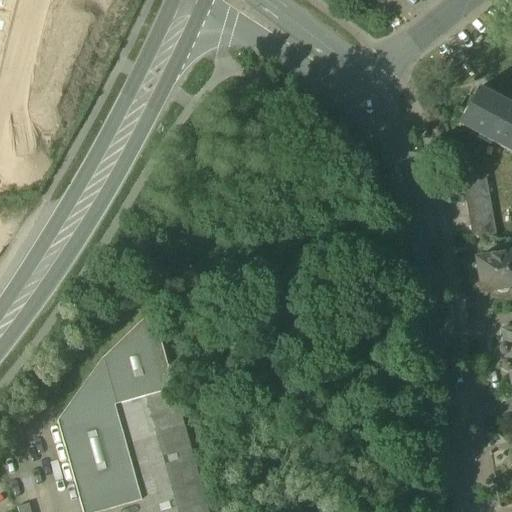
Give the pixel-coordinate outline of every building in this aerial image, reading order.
[(511,152),(511,106),(507,103),(506,105),(478,90),(459,124),(511,152)] [(483,166),(460,170),(472,234),(496,235),(483,166)] [(325,232),(277,239),(279,250),(264,252),(266,264),(281,262),(281,265),(329,258),(325,232)] [(262,241),(246,243),(250,266),(266,264),(264,252),(262,241)] [(511,252),(477,258),(482,291),(496,289),(500,293),(507,292),(509,287),(511,286),(511,252)] [(103,359),(57,422),(82,511),(102,511),(143,501),(126,443),(184,427),(152,312),(103,359)] [(511,329),(501,331),(510,387),(511,386),(511,329)] [(208,511),(184,427),(126,443),(143,501),(145,511),(208,511)]
